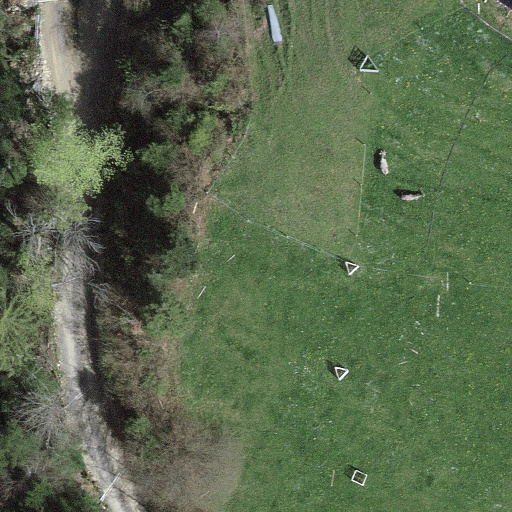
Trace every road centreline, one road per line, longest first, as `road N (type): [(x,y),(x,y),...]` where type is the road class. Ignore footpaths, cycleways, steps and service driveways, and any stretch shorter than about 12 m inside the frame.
road 1 (track): [(125,511),(84,409),(75,356),(60,0)]
road 2 (track): [(92,0),(69,163)]
